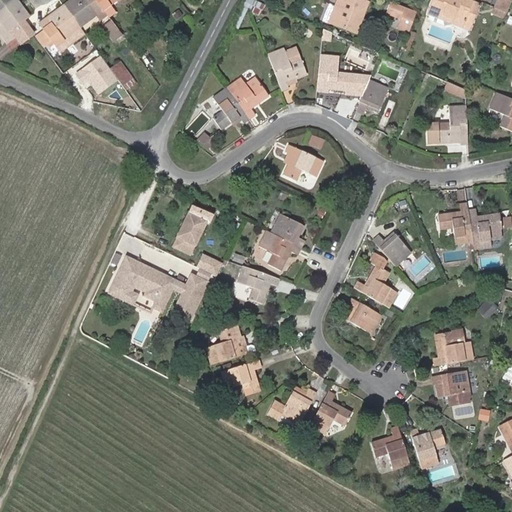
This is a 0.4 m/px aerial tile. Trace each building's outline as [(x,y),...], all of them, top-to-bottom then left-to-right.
[(15,0),(0,11),(0,29),(5,26),(13,37),(15,36),(28,26),(24,21),(29,17),(16,0),(15,0)] [(0,0),(0,11),(15,0),(0,0)] [(103,9),(96,0),(73,0),(65,6),(67,10),(80,28),(96,16),(99,20),(107,15),(103,9)] [(118,0),(96,0),(103,9),(108,4),(110,6),(118,0)] [(249,6),(246,0),(242,0),(230,27),(237,30),(249,6)] [(267,5),(253,0),(246,0),(249,6),(253,16),(262,13),(267,5)] [(340,13),(335,26),(356,34),(369,2),(364,0),(338,0),(334,11),(340,13)] [(442,15),(435,12),(439,1),(436,0),(433,0),(428,13),(445,20),(447,16),(442,15)] [(467,16),(475,19),(480,5),(466,0),(436,0),(439,1),(435,12),(442,15),(447,16),(445,20),(463,27),(465,23),(467,16)] [(498,0),(495,7),(505,11),(509,0),(498,0)] [(408,33),(417,12),(411,10),(392,2),(387,13),(402,19),(398,29),(408,33)] [(107,15),(108,17),(114,12),(110,6),(108,4),(103,9),(107,15)] [(65,6),(47,19),(51,24),(37,35),(46,46),(52,41),(61,52),(84,34),(80,28),(67,10),(65,6)] [(502,17),(505,11),(495,7),(492,13),(502,17)] [(334,11),(328,24),(335,26),(340,13),(334,11)] [(465,23),(463,27),(471,30),(475,19),(467,16),(465,23)] [(122,36),(111,20),(102,27),(114,42),(122,36)] [(0,32),(7,42),(13,37),(5,26),(0,29),(0,32)] [(34,34),(28,26),(15,36),(20,43),(34,34)] [(122,36),(127,43),(134,38),(129,31),(122,36)] [(290,64),(302,60),(298,48),(286,52),(290,64)] [(288,87),(286,81),(295,77),(306,73),(302,60),(290,64),(286,52),(285,50),(268,56),(281,91),(288,88),(288,87)] [(97,96),(118,81),(100,56),(75,74),(86,89),(90,86),(97,96)] [(325,87),(346,89),(348,75),(337,74),(338,59),(320,57),(317,94),(324,95),(324,93),(325,87)] [(113,73),(122,85),(129,79),(130,79),(118,62),(110,69),(113,73)] [(295,77),(286,81),(288,87),(297,83),(295,77)] [(242,80),(228,89),(250,119),(255,116),(251,109),(269,96),(256,78),(246,85),(242,80)] [(122,85),(125,89),(132,83),(129,79),(122,85)] [(388,89),(369,80),(357,109),(363,112),(366,105),(379,110),(388,89)] [(465,99),(465,90),(448,83),(445,90),(465,99)] [(250,119),(228,89),(214,98),(223,112),(214,118),(221,129),(240,117),(244,123),(250,119)] [(511,99),(498,93),(491,109),(506,116),(501,126),(511,131),(511,99)] [(466,109),(466,107),(449,108),(450,123),(429,125),(430,144),(438,143),(438,138),(460,136),(460,142),(460,144),(468,144),(466,109)] [(219,131),(210,137),(214,141),(222,135),(219,131)] [(214,141),(210,137),(206,133),(198,141),(207,150),(215,142),(214,141)] [(322,148),(325,139),(313,134),(309,143),(322,148)] [(293,155),(288,165),(283,175),(297,182),(303,170),(316,176),(324,161),(290,145),(287,152),(289,153),(293,155)] [(289,153),(284,163),(288,165),(293,155),(289,153)] [(473,241),(469,211),(468,203),(460,205),(461,212),(439,215),(440,229),(454,227),(456,243),(470,241),(473,241)] [(211,215),(192,206),(178,238),(174,247),(192,255),(208,221),(211,222),(214,216),(211,215)] [(477,210),(469,211),(473,241),(474,249),(491,247),(490,238),(503,237),(501,215),(478,217),(477,210)] [(272,233),(301,247),(305,241),(298,237),(304,225),(282,213),(272,233)] [(298,255),(301,247),(272,233),(268,231),(260,246),(274,254),(269,264),(280,270),(290,251),(298,255)] [(376,244),(395,266),(411,252),(395,233),(384,241),(380,235),(373,241),(376,244)] [(243,263),(244,257),(235,254),(233,260),(243,263)] [(355,289),(389,308),(398,293),(383,284),(390,273),(380,267),(384,259),(375,254),(371,261),(377,265),(365,286),(359,282),(355,289)] [(142,261),(128,255),(112,292),(131,301),(138,285),(150,291),(148,294),(159,299),(156,306),(166,311),(175,290),(170,274),(154,267),(152,271),(140,266),(142,261)] [(223,265),(203,255),(198,267),(203,269),(211,273),(218,277),(223,265)] [(154,267),(142,261),(140,266),(152,271),(154,267)] [(277,286),(279,278),(245,266),(239,283),(253,288),(249,299),(262,304),(270,284),(277,286)] [(199,277),(207,281),(211,273),(203,269),(199,277)] [(189,282),(170,274),(175,290),(183,293),(189,282)] [(193,274),(189,282),(196,283),(198,277),(193,274)] [(189,319),(207,281),(199,277),(198,277),(196,283),(189,282),(183,293),(177,307),(181,310),(179,314),(189,319)] [(348,320),(371,333),(382,315),(353,298),(348,306),(354,310),(348,320)] [(490,316),(496,309),(488,302),(482,308),(490,316)] [(245,339),(244,335),(241,336),(238,325),(234,327),(238,341),(245,339)] [(238,341),(234,327),(220,331),(223,342),(207,347),(213,365),(256,352),(254,347),(251,346),(247,347),(245,339),(238,341)] [(435,366),(473,359),(470,342),(465,343),(462,330),(438,334),(442,357),(434,358),(435,366)] [(255,370),(262,368),(259,361),(223,372),(228,389),(244,384),(248,395),(260,392),(255,370)] [(437,385),(439,397),(447,396),(449,406),(468,402),(466,392),(469,392),(466,371),(432,377),(434,385),(437,385)] [(283,413),(300,423),(316,393),(308,389),(304,396),(294,390),(285,406),(275,401),(268,414),(279,420),(280,419),(283,413)] [(336,395),(329,391),(311,425),(325,433),(334,419),(345,425),(352,413),(332,402),(336,395)] [(283,413),(280,419),(297,429),(300,423),(283,413)] [(511,418),(499,425),(511,450),(511,418)] [(404,423),(398,425),(401,433),(407,431),(404,423)] [(393,469),(409,463),(397,426),(390,429),(392,436),(371,443),(376,457),(388,453),(393,469)] [(439,464),(434,447),(445,443),(441,430),(420,437),(418,430),(410,432),(422,469),(439,464)] [(511,455),(503,460),(511,476),(511,475),(511,455)] [(330,467),(343,475),(346,471),(333,463),(330,467)] [(437,492),(430,489),(425,499),(432,503),(437,492)]
